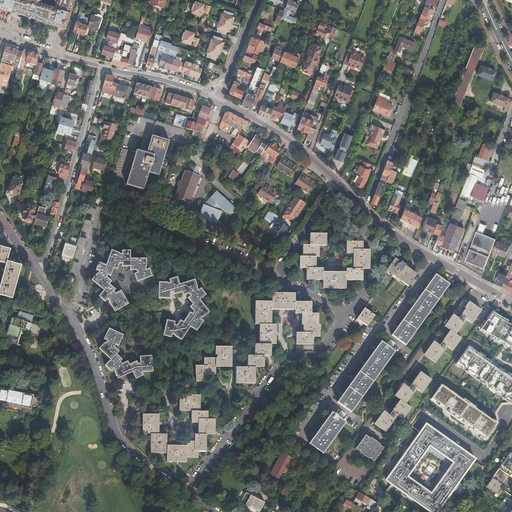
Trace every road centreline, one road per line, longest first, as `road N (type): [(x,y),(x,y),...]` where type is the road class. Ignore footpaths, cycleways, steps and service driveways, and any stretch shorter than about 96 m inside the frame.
road 1 (residential): [(39,274),(78,328),(118,439),(219,511)]
road 2 (residential): [(337,466),(297,443),(434,258)]
road 3 (residential): [(472,280),(337,466)]
road 4 (residential): [(442,0),(363,210)]
road 5 (residential): [(102,66),(39,274)]
road 6 (tertiary): [(102,66),(217,99)]
